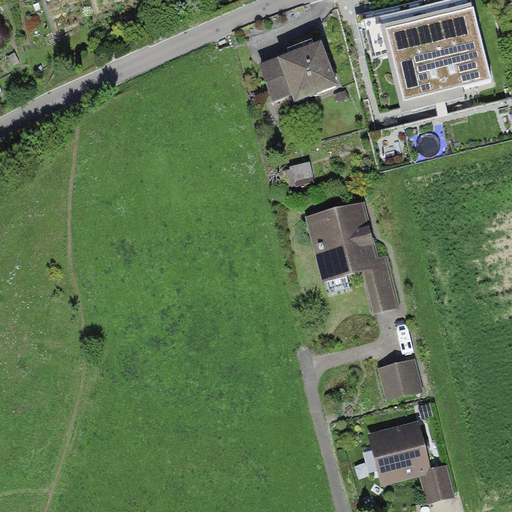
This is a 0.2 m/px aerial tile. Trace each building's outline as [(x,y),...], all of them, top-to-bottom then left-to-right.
[(473,4),(386,26),(405,104),(493,82),(473,4)] [(321,46),(262,70),(274,101),(292,94),(296,104),(338,87),(321,46)] [(373,210),(314,226),(332,290),(370,280),(380,317),(400,312),(373,210)] [(417,365),(379,375),(387,409),(426,399),(417,365)] [(424,427),(371,441),(384,494),(437,481),(424,427)]
